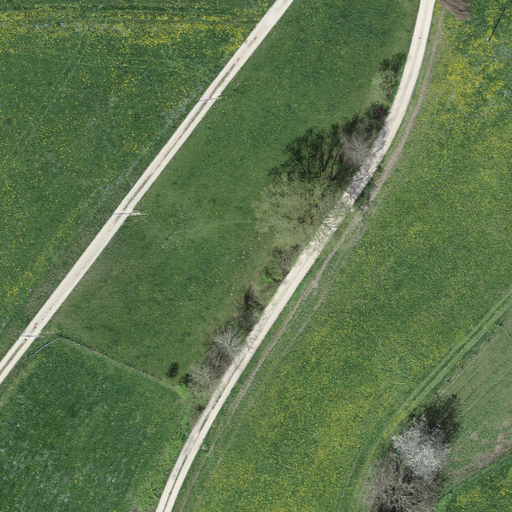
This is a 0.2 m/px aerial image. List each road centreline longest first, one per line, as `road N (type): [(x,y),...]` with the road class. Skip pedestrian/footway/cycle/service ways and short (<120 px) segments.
road 1 (track): [(427,0),(402,98),(376,153),(211,403),(162,511)]
road 2 (track): [(285,0),(0,374)]
road 3 (track): [(511,290),(370,450),(352,511)]
